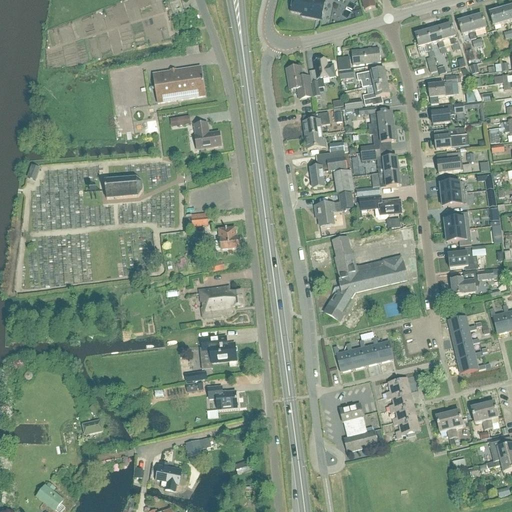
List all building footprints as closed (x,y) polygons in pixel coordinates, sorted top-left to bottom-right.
[(301,19),(321,23),(325,2),(313,0),(304,0),(305,0),(304,0),(293,0),(290,14),(302,17),(301,19)] [(360,0),(363,13),(376,9),(373,0),(360,0)] [(170,6),(172,18),(182,16),(180,4),(170,6)] [(511,8),(501,12),(505,25),(511,23),(511,8)] [(501,12),(490,15),(493,29),(505,25),(501,12)] [(482,17),(470,21),(474,34),(486,31),(482,17)] [(476,41),(474,34),(470,21),(458,24),(462,38),(468,36),(471,43),(476,41)] [(443,43),(449,42),(450,48),(452,48),(453,54),(461,52),(458,43),(456,44),(454,40),(450,26),(439,30),(443,43)] [(439,51),(440,51),(442,57),(447,55),(445,49),(444,50),(443,43),(439,30),(427,33),(431,47),(437,45),(439,51)] [(419,51),(431,47),(427,33),(415,36),(419,51)] [(353,68),(369,67),(380,65),(379,51),(351,54),(353,68)] [(337,61),(339,73),(351,72),(349,59),(337,61)] [(437,71),(434,61),(428,62),(431,73),(437,71)] [(333,67),(327,68),(326,62),(314,64),(317,84),(312,85),(314,99),(320,98),(319,91),(324,90),(323,81),(335,79),(333,67)] [(479,75),(477,67),(469,69),(472,77),(479,75)] [(171,73),(153,76),(158,106),(175,103),(176,103),(176,101),(177,101),(178,103),(205,98),(200,69),(175,73),(175,72),(175,74),(172,75),(171,72),(171,73)] [(301,69),(286,72),(289,93),(297,91),(299,102),(312,100),(309,79),(303,80),(301,69)] [(372,81),(373,88),(387,85),(384,71),(357,77),(358,84),(372,81)] [(353,72),(339,74),(340,82),(354,80),(353,72)] [(430,101),(431,107),(438,106),(438,100),(453,98),(452,86),(461,85),(460,79),(456,79),(445,80),(446,86),(428,88),(430,101)] [(510,90),(511,90),(511,84),(509,85),(503,86),(504,93),(510,92),(510,90)] [(390,98),(387,85),(373,88),(366,90),(368,97),(363,98),(365,108),(372,107),(372,108),(383,106),(381,99),(390,98)] [(479,97),(474,86),(470,88),(477,104),(482,103),(482,97),(479,97)] [(482,98),(484,105),(493,103),(492,96),(482,98)] [(345,104),(345,113),(363,111),(362,102),(345,104)] [(433,127),(450,125),(449,118),(465,116),(464,106),(448,108),(448,113),(431,115),(433,127)] [(376,109),(359,111),(359,118),(376,116),(376,109)] [(334,115),(335,125),(342,124),(341,114),(334,115)] [(303,125),(305,139),(322,137),(320,128),(330,127),(328,115),(316,117),(317,123),(303,125)] [(368,127),(369,132),(373,132),(394,130),(392,116),(377,117),(370,118),(371,127),(368,127)] [(176,120),(178,128),(190,126),(189,118),(176,120)] [(511,121),(508,122),(508,124),(503,125),(504,130),(511,128),(511,121)] [(197,152),(221,149),(219,134),(208,136),(207,125),(194,127),(195,138),(197,152)] [(384,145),(395,144),(394,130),(373,132),(369,132),(369,137),(372,137),(374,148),(364,149),(364,154),(364,155),(380,153),(385,153),(384,145)] [(436,152),(451,151),(451,145),(456,144),(455,138),(459,138),(458,131),(443,132),(444,139),(434,140),(436,152)] [(490,146),(500,145),(499,133),(499,131),(489,132),(490,146)] [(305,139),(307,152),(326,150),(325,141),(322,142),(322,137),(305,139)] [(344,154),(343,149),(343,145),(329,146),(330,156),(344,154)] [(491,148),(492,156),(504,154),(503,147),(491,148)] [(399,174),(398,166),(398,165),(398,163),(397,162),(397,160),(392,160),(386,161),(381,162),(380,153),(364,155),(365,162),(377,161),(378,176),(399,174)] [(344,154),(330,156),(316,158),(318,169),(310,171),(313,191),(325,189),(322,174),(329,174),(346,172),(344,154)] [(439,177),(453,175),(460,174),(460,173),(463,173),(461,156),(446,157),(447,163),(437,164),(439,177)] [(32,168),(27,179),(36,183),(40,171),(32,168)] [(333,176),(336,197),(354,194),(351,173),(333,176)] [(379,181),(385,180),(386,184),(384,185),(384,189),(386,189),(386,190),(401,188),(399,174),(378,176),(379,181)] [(105,183),(106,201),(138,199),(142,192),(142,185),(136,180),(105,183)] [(465,196),(464,185),(440,187),(441,199),(465,196)] [(380,197),(379,191),(357,193),(357,199),(380,197)] [(351,196),(338,197),(340,206),(340,212),(353,211),(351,196)] [(466,207),(465,196),(441,199),(443,210),(466,207)] [(388,219),(387,217),(401,216),(400,203),(383,205),(382,199),(359,201),(360,213),(375,212),(376,221),(378,222),(386,221),(388,219)] [(334,206),(315,208),(316,217),(318,216),(320,230),(334,228),(332,216),(341,215),(340,212),(340,206),(334,207),(334,206)] [(469,232),(468,215),(456,217),(456,222),(444,223),(446,234),(469,232)] [(208,219),(193,220),(193,229),(209,228),(208,219)] [(221,253),(239,251),(238,241),(236,242),(235,231),(219,232),(221,253)] [(471,248),(469,232),(446,234),(447,245),(459,244),(459,249),(471,248)] [(485,256),(485,248),(472,250),(472,257),(476,256),(485,256)] [(476,256),(472,257),(467,257),(466,255),(448,257),(450,272),(464,270),(465,273),(478,272),(476,256)] [(406,284),(399,258),(331,273),(339,302),(406,284)] [(225,271),(223,265),(223,263),(213,265),(214,273),(225,271)] [(476,281),(478,281),(478,283),(499,281),(498,278),(506,277),(505,272),(487,274),(475,274),(476,281)] [(464,297),(475,295),(474,284),(463,285),(463,282),(451,283),(453,298),(464,297)] [(198,292),(202,320),(228,317),(234,313),(233,310),(243,309),(241,292),(229,293),(229,288),(198,292)] [(497,337),(510,334),(504,309),(503,309),(504,316),(495,318),(493,312),(490,312),(491,319),(493,319),(497,337)] [(448,323),(451,336),(476,330),(475,328),(468,330),(466,319),(448,323)] [(451,336),(454,349),(479,343),(478,341),(471,343),(469,333),(476,332),(476,330),(451,336)] [(211,365),(236,363),(235,345),(220,347),(220,339),(202,341),(203,353),(210,353),(211,365)] [(363,343),(361,344),(367,368),(380,365),(374,340),(372,341),(374,347),(365,350),(363,343)] [(376,340),(374,340),(380,365),(394,362),(389,344),(378,347),(376,340)] [(454,349),(457,362),(482,356),(481,354),(475,356),(472,346),(479,345),(479,343),(454,349)] [(350,346),(348,347),(354,372),(367,368),(361,344),(359,344),(361,351),(352,353),(350,346)] [(341,375),(354,372),(348,347),(346,347),(348,354),(339,356),(337,349),(333,350),(335,357),(336,357),(341,375)] [(479,373),(485,371),(490,370),(490,366),(484,367),(478,369),(475,359),(482,358),(482,356),(457,362),(460,376),(478,371),(479,373)] [(185,377),(186,385),(207,382),(206,373),(185,377)] [(386,396),(387,400),(410,394),(407,381),(388,385),(390,395),(386,396)] [(186,386),(187,395),(197,394),(196,385),(186,386)] [(218,412),(238,411),(236,394),(222,395),(222,389),(208,390),(209,402),(217,401),(218,412)] [(389,409),(390,413),(413,407),(410,394),(387,400),(388,402),(392,401),(393,408),(389,409)] [(494,404),(482,407),(488,431),(492,430),(490,422),(498,420),(494,404)] [(103,416),(97,407),(95,406),(89,410),(96,421),(103,416)] [(360,406),(339,411),(343,425),(344,424),(348,440),(344,441),(347,455),(377,447),(374,434),(366,436),(362,420),(363,420),(360,406)] [(392,422),(393,426),(416,420),(413,407),(390,413),(391,415),(395,414),(397,421),(392,422)] [(484,432),(488,431),(482,407),(471,410),(475,426),(482,424),(484,432)] [(456,449),(460,448),(455,431),(463,429),(459,413),(447,416),(453,440),(456,449)] [(453,440),(447,416),(436,419),(440,435),(447,433),(451,450),(456,449),(453,440)] [(396,435),(396,436),(392,437),(393,442),(401,440),(401,438),(420,433),(416,420),(393,426),(394,428),(398,427),(400,434),(396,435)] [(100,423),(82,427),(84,434),(88,434),(89,437),(103,433),(100,423)] [(124,428),(132,441),(134,439),(136,438),(129,428),(128,426),(124,428)] [(486,466),(486,467),(511,459),(511,446),(503,449),(501,441),(489,444),(494,464),(486,466)] [(186,446),(188,455),(204,451),(201,442),(186,446)] [(490,458),(490,450),(478,451),(479,459),(490,458)] [(480,473),(481,473),(501,468),(503,475),(511,472),(511,459),(486,467),(479,469),(480,473)] [(451,464),(454,474),(466,471),(464,461),(458,462),(451,464)] [(159,469),(157,482),(167,484),(165,492),(175,494),(177,486),(178,486),(181,473),(167,470),(168,466),(161,465),(160,469),(159,469)] [(37,499),(53,511),(63,511),(65,510),(60,506),(63,502),(52,494),(54,490),(49,486),(46,489),(45,489),(37,499)] [(497,492),(499,499),(510,497),(508,489),(497,492)]
